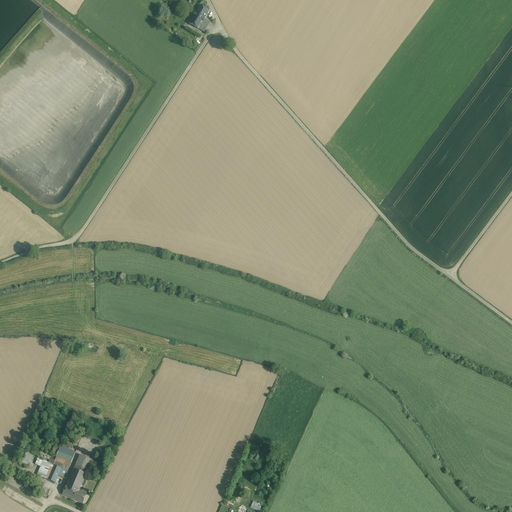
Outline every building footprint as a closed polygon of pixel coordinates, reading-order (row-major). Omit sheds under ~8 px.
[(210,11),(200,5),(192,18),(202,24),(205,19),(210,11)] [(202,24),(192,18),(189,23),(198,29),(199,29),(200,27),(200,26),(202,24)] [(202,24),(200,26),(200,27),(205,30),(210,22),(205,19),(202,24)] [(56,456),(60,446),(55,444),(50,454),(56,456)] [(75,453),(60,446),(56,456),(71,463),(75,453)] [(32,461),(34,457),(26,454),(22,463),(27,465),(30,460),(32,461)] [(92,460),(80,455),(74,469),(86,474),(92,460)] [(56,456),(55,460),(64,464),(70,466),(71,463),(56,456)] [(50,458),(48,463),(54,465),(62,469),(64,464),(55,460),(50,458)] [(48,463),(37,459),(35,464),(40,467),(37,475),(42,477),(48,463)] [(58,476),(62,469),(54,465),(48,463),(42,477),(55,483),(57,479),(58,476)] [(62,469),(58,476),(63,478),(66,470),(68,471),(70,466),(64,464),(62,469)] [(86,474),(74,469),(67,484),(62,495),(71,498),(76,488),(79,490),(86,474)] [(50,491),(43,487),(40,492),(48,496),(50,491)] [(79,490),(76,488),(71,498),(83,503),(87,493),(79,490)] [(227,511),(231,506),(223,503),(219,511),(227,511)] [(252,503),(251,508),(260,511),(261,507),(252,503)]
